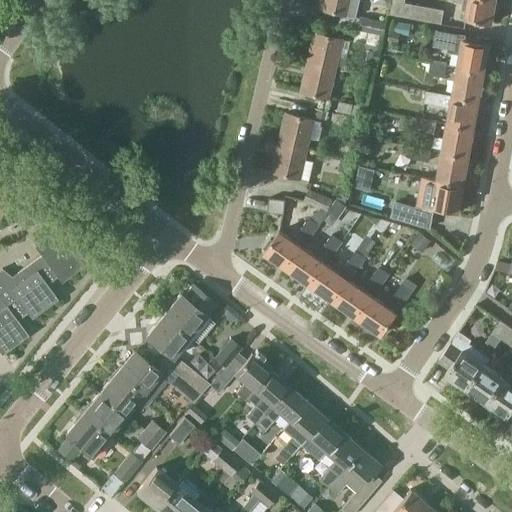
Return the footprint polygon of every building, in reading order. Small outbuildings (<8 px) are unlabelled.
[(362,0),(323,0),(321,8),(359,17),(362,0)] [(391,0),(389,13),(442,23),(444,11),(405,3),(405,0),(391,0)] [(492,23),(495,0),(452,0),(452,2),(463,4),(461,17),(492,23)] [(384,21),(361,16),(358,28),(381,34),(384,21)] [(409,35),(411,24),(393,21),(391,32),(409,35)] [(380,35),(357,30),(354,41),(377,47),(380,35)] [(342,40),(343,38),(316,31),(313,46),(316,47),(312,62),(336,67),(336,65),(338,55),(347,57),(351,42),(342,40)] [(461,50),(458,66),(483,70),(488,42),(463,37),(463,40),(437,35),(435,46),(461,50)] [(377,52),(363,49),(360,63),(374,66),(377,52)] [(347,68),(336,65),(336,67),(312,62),(309,77),(306,76),(302,91),(328,97),(334,73),(345,76),(347,68)] [(431,62),(430,74),(445,77),(447,65),(431,62)] [(478,100),(483,70),(458,66),(453,96),(478,100)] [(473,127),(478,100),(453,96),(427,91),(424,102),(451,107),(448,122),(473,127)] [(339,101),(337,111),(350,114),(352,104),(339,101)] [(361,116),(365,104),(354,105),(352,114),(361,116)] [(315,108),(313,116),(329,120),(331,112),(315,108)] [(308,148),(314,118),(287,112),(284,127),(286,127),(283,142),(308,148)] [(435,120),(421,118),(419,129),(433,132),(435,120)] [(467,155),(473,127),(448,122),(443,151),(467,155)] [(369,125),(367,136),(376,138),(378,127),(369,125)] [(308,148),(283,142),(279,158),(277,157),(273,171),(301,178),(301,176),(310,178),(314,162),(305,160),(308,148)] [(416,147),(414,159),(429,161),(431,149),(416,147)] [(443,151),(438,179),(462,183),(467,155),(443,151)] [(350,160),(342,158),(339,172),(347,173),(350,160)] [(374,169),(359,166),(354,187),(369,191),(374,169)] [(457,212),(462,183),(438,179),(422,176),(417,207),(432,212),(433,207),(445,209),(444,212),(454,214),(455,211),(457,212)] [(310,190),(304,201),(326,212),(331,201),(310,190)] [(289,194),(267,192),(265,214),(287,216),(289,194)] [(432,212),(417,207),(396,200),(391,216),(429,227),(432,212)] [(321,209),(309,219),(319,225),(328,213),(326,212),(321,209)] [(310,237),(319,225),(309,219),(301,232),(310,237)] [(0,352),(2,354),(28,335),(18,321),(29,313),(32,318),(58,299),(47,284),(58,276),(62,282),(87,263),(60,227),(35,246),(42,255),(13,277),(2,269),(0,270),(0,352)] [(303,247),(280,230),(273,241),(270,239),(264,248),(266,250),(266,251),(289,267),(303,247)] [(413,244),(423,251),(431,240),(420,233),(413,244)] [(342,242),(332,235),(324,248),(333,255),(342,242)] [(327,263),(303,247),(289,267),(313,284),(327,263)] [(356,251),(347,264),(357,271),(365,258),(356,251)] [(327,263),(313,284),(337,300),(351,280),(357,271),(347,264),(346,263),(340,272),(327,263)] [(370,280),(379,287),(389,274),(380,267),(370,280)] [(374,296),(351,280),(337,300),(360,317),(374,296)] [(403,284),(394,297),(404,304),(413,291),(403,284)] [(181,294),(163,316),(190,338),(217,305),(193,285),(184,297),(181,294)] [(398,312),(374,296),(360,317),(384,333),(398,312)] [(482,324),(502,338),(510,327),(490,313),(482,324)] [(190,338),(163,316),(146,336),(173,358),(190,338)] [(511,328),(510,327),(502,338),(511,345),(511,328)] [(474,354),(480,346),(470,339),(469,341),(460,334),(452,345),(451,345),(440,362),(449,369),(446,374),(466,388),(484,364),(483,363),(484,361),(474,354)] [(215,358),(225,366),(241,347),(231,339),(215,358)] [(134,351),(116,373),(150,401),(158,391),(151,385),(161,373),(134,351)] [(244,382),(236,392),(244,399),(246,397),(253,390),(270,370),(252,354),(243,365),(234,357),(211,385),(210,384),(202,394),(196,401),(186,413),(189,415),(203,398),(205,400),(214,388),(220,393),(235,375),(244,382)] [(466,388),(487,403),(505,379),(484,364),(466,388)] [(202,394),(210,384),(191,368),(182,378),(202,394)] [(504,420),(506,417),(507,418),(511,410),(511,369),(505,379),(487,403),(492,407),(490,410),(504,420)] [(255,424),(288,385),(270,370),(253,390),(246,397),(255,405),(246,416),(255,424)] [(144,408),(150,401),(116,373),(100,393),(126,415),(137,402),(144,408)] [(202,394),(182,378),(175,387),(187,397),(181,404),(183,406),(181,409),(186,413),(196,401),(202,394)] [(288,385),(255,424),(264,431),(280,413),(290,422),(307,401),(288,385)] [(110,435),(126,415),(100,393),(83,413),(110,435)] [(325,416),(307,401),(290,422),(283,429),(293,437),(283,448),(291,455),(292,455),(301,444),(308,437),(325,416)] [(92,456),(110,435),(83,413),(66,434),(69,437),(59,449),(71,459),(81,447),(92,456)] [(195,424),(185,415),(170,434),(180,443),(195,424)] [(326,452),(343,432),(325,416),(308,437),(301,444),(319,460),(326,452)] [(153,421),(145,431),(158,441),(166,431),(153,421)] [(241,440),(223,426),(215,434),(233,449),(241,440)] [(151,449),(158,441),(145,431),(138,439),(151,449)] [(362,448),(343,432),(326,452),(335,460),(319,479),(328,487),(362,448)] [(212,440),(202,452),(212,460),(213,459),(212,459),(221,449),(222,448),(212,440)] [(283,448),(275,457),(283,464),(291,455),(283,448)] [(353,475),(363,484),(356,492),(365,500),(382,480),(373,472),(380,463),(362,448),(328,487),(336,494),(353,475)] [(221,449),(212,459),(213,459),(221,467),(230,456),(221,449)] [(141,461),(132,453),(114,473),(124,481),(141,461)] [(230,456),(221,467),(230,474),(239,464),(230,456)] [(138,491),(157,507),(177,483),(176,482),(158,467),(138,491)] [(176,482),(177,483),(157,507),(163,511),(185,511),(196,499),(196,498),(202,491),(182,475),(176,482)] [(286,479),(279,486),(288,493),(294,486),(286,479)] [(251,490),(261,498),(269,488),(260,480),(251,490)] [(277,494),(269,488),(261,498),(268,505),(277,494)] [(423,511),(429,506),(410,489),(403,498),(393,490),(374,511),(423,511)] [(355,511),(365,500),(356,492),(342,509),(344,511),(355,511)] [(253,494),(243,506),(249,511),(259,499),(253,494)] [(212,511),(196,499),(185,511),(212,511)] [(326,511),(316,503),(308,511),(326,511)]
